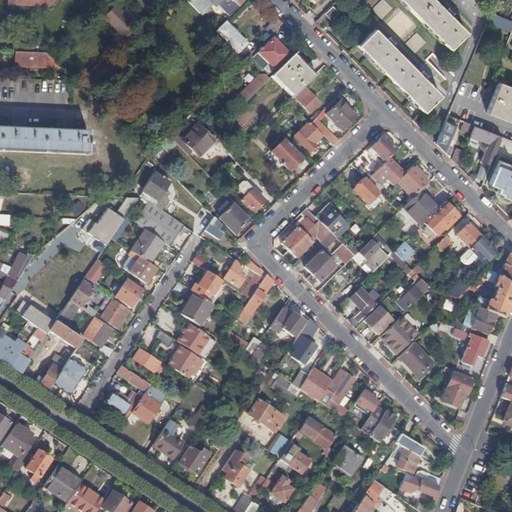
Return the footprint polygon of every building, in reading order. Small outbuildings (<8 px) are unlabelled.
[(111,0),(110,0),(106,4),(112,10),(106,17),(126,37),(137,26),(111,0)] [(214,6),(221,14),(228,7),(234,0),(207,0),(213,6),(214,6)] [(234,0),(228,7),(233,11),(238,6),(240,7),(246,0),(234,0)] [(380,19),(392,8),(384,0),(380,0),(370,9),(380,19)] [(433,0),(400,0),(448,49),(465,32),(433,0)] [(400,38),(414,23),(396,5),(382,20),(400,38)] [(332,6),(324,14),(331,20),(338,13),(332,6)] [(283,24),(269,10),(265,17),(273,24),(275,23),(279,27),(283,24)] [(226,22),(217,32),(229,44),(222,51),(231,61),(247,44),(226,22)] [(373,28),(356,44),(422,111),(439,95),(373,28)] [(257,37),(263,43),(268,37),(262,31),(257,37)] [(506,58),(511,41),(511,31),(511,32),(511,33),(502,57),(506,58)] [(404,42),(414,53),(426,42),(416,32),(404,42)] [(273,39),(258,54),(268,65),(265,69),(270,74),(289,55),(273,39)] [(16,43),(16,53),(34,54),(34,43),(16,43)] [(16,67),(59,67),(51,59),(45,54),(34,54),(16,53),(16,67)] [(268,65),(258,54),(252,59),(263,70),(265,69),(268,65)] [(272,77),(293,98),(293,97),(304,87),(314,77),(293,56),(272,77)] [(239,97),(245,103),(269,79),(265,75),(263,76),(260,75),(255,80),(257,83),(254,86),(253,85),(251,85),(239,97)] [(511,110),(511,87),(499,83),(487,113),(508,121),(511,110)] [(304,87),(293,97),(310,114),(320,104),(304,87)] [(236,100),(242,106),(245,103),(239,97),(236,100)] [(341,101),(327,115),(333,121),(334,119),(344,129),(356,116),(341,101)] [(194,111),(191,114),(199,121),(201,119),(194,111)] [(323,136),(333,147),(339,141),(319,122),(325,116),(322,113),(311,124),(323,136)] [(452,118),(449,116),(437,145),(443,152),(448,157),(452,148),(448,146),(456,127),(457,127),(459,120),(452,118)] [(475,126),(465,122),(460,132),(470,137),(475,126)] [(315,144),(323,136),(311,124),(309,123),(295,137),(310,152),(316,146),(315,144)] [(174,141),(187,155),(192,151),(198,157),(214,141),(198,124),(186,137),(177,128),(169,137),(174,141)] [(481,162),(490,166),(500,142),(502,137),(475,126),(470,137),(470,138),(480,142),(479,145),(480,145),(483,147),(484,146),(485,144),(488,145),(487,148),(481,162)] [(88,132),(0,128),(0,151),(87,155),(87,145),(90,145),(90,142),(88,142),(88,132)] [(389,159),(398,150),(384,135),(368,151),(382,166),(389,159)] [(151,154),(156,159),(174,141),(169,137),(151,154)] [(289,145),(277,158),(290,171),(302,159),(289,145)] [(452,161),(458,166),(464,152),(457,149),(452,161)] [(405,175),(389,159),(382,166),(373,175),(382,185),(387,179),(393,186),(398,182),(405,175)] [(511,166),(499,161),(490,185),(499,189),(497,193),(502,195),(501,197),(511,201),(511,200),(511,172),(510,172),(511,166)] [(413,169),(412,168),(405,175),(398,182),(414,198),(421,191),(424,188),(427,184),(424,181),(426,179),(414,167),(413,169)] [(148,203),(154,207),(170,184),(155,174),(139,198),(140,198),(148,203)] [(368,180),(366,178),(354,190),(368,204),(380,192),(368,180)] [(254,211),(265,201),(244,180),(237,187),(246,197),(242,201),(246,205),(247,204),(254,211)] [(441,206),(424,188),(421,191),(439,208),(441,206)] [(421,191),(414,198),(404,207),(421,225),(432,214),(439,208),(421,191)] [(126,218),(139,199),(126,198),(123,203),(130,204),(120,217),(116,215),(114,217),(106,212),(95,228),(92,226),(87,233),(107,246),(112,240),(126,218)] [(78,201),(69,209),(76,216),(84,209),(78,201)] [(459,215),(446,201),(441,206),(439,208),(432,214),(445,228),(459,215)] [(330,202),(315,217),(319,220),(330,232),(336,238),(348,226),(333,211),(336,208),(330,202)] [(188,235),(190,231),(154,207),(148,203),(134,224),(145,231),(164,244),(170,248),(181,231),(188,235)] [(233,204),(219,218),(235,234),(249,220),(233,204)] [(315,217),(307,208),(301,214),(307,219),(282,244),(289,251),(319,220),(315,217)] [(218,231),(222,225),(215,217),(205,232),(219,241),(223,234),(218,231)] [(319,220),(289,251),(296,258),(311,242),(311,241),(317,235),(322,241),(330,232),(319,220)] [(469,248),(480,237),(468,224),(457,235),(456,237),(458,238),(459,237),(469,248)] [(0,231),(0,242),(6,245),(10,235),(0,231)] [(149,265),(164,244),(145,231),(131,252),(149,265)] [(337,239),(336,238),(330,232),(322,241),(321,241),(328,248),(337,239)] [(452,241),(446,236),(436,246),(442,252),(452,241)] [(493,250),(480,237),(469,248),(475,254),(482,261),(493,250)] [(389,257),(371,240),(363,248),(356,255),(358,258),(360,256),(365,260),(360,265),(370,275),(389,257)] [(335,252),(347,264),(354,257),(350,252),(342,244),(335,252)] [(356,255),(363,248),(359,244),(350,252),(354,257),(356,255)] [(475,254),(469,248),(459,259),(462,263),(464,264),(466,265),(469,264),(471,263),(473,262),(474,260),(472,258),(475,254)] [(511,254),(507,249),(467,289),(458,299),(464,301),(486,280),(495,284),(494,286),(497,288),(492,301),(489,300),(490,298),(486,296),(485,299),(479,296),(475,306),(496,314),(506,318),(511,301),(511,254)] [(305,267),(312,274),(328,259),(331,256),(326,250),(323,253),(321,252),(305,267)] [(147,285),(157,270),(149,265),(131,252),(128,256),(130,258),(122,269),(147,285)] [(9,277),(17,280),(28,257),(20,253),(12,269),(9,277)] [(197,254),(192,262),(203,269),(208,261),(197,254)] [(409,273),(412,270),(398,255),(394,259),(408,274),(409,273)] [(328,259),(312,274),(319,282),(335,266),(328,259)] [(88,284),(102,263),(97,260),(84,281),(88,284)] [(224,279),(239,288),(245,278),(239,274),(243,267),(235,262),(224,279)] [(269,271),(266,269),(264,273),(260,270),(260,269),(253,264),(249,269),(256,273),(257,274),(264,279),(267,275),(269,271)] [(12,269),(3,265),(0,271),(0,272),(9,277),(12,269)] [(205,270),(196,284),(198,286),(207,271),(205,270)] [(430,288),(412,270),(409,273),(418,283),(398,303),(406,311),(429,288),(430,288)] [(194,293),(208,302),(218,287),(222,290),(226,284),(223,282),(207,271),(198,286),(196,284),(191,291),(194,293)] [(0,298),(6,301),(19,281),(17,280),(9,277),(0,272),(0,278),(6,281),(4,284),(0,282),(0,298)] [(250,300),(264,279),(257,274),(245,293),(243,291),(241,294),(250,300)] [(274,282),(267,275),(264,279),(250,300),(238,318),(246,323),(274,282)] [(226,284),(237,291),(239,288),(224,279),(223,282),(226,284)] [(131,309),(143,291),(127,280),(115,298),(131,309)] [(82,307),(94,288),(88,284),(84,281),(80,287),(70,302),(83,311),(85,308),(82,307)] [(458,299),(467,289),(462,284),(450,296),(458,299)] [(355,318),(359,322),(377,304),(361,288),(350,299),(361,311),(355,318)] [(194,293),(181,314),(199,326),(212,305),(208,302),(194,293)] [(117,329),(129,311),(113,301),(101,319),(117,329)] [(88,305),(84,310),(92,317),(96,312),(88,305)] [(379,306),(365,321),(378,334),(391,322),(384,315),(386,313),(379,306)] [(495,344),(498,337),(488,334),(496,314),(475,306),(473,312),(477,314),(472,328),(468,326),(465,332),(467,333),(470,334),(488,341),(495,344)] [(292,314),(284,308),(271,328),(278,334),(282,328),(294,337),(305,322),(292,313),(292,314)] [(384,315),(391,322),(393,320),(386,313),(384,315)] [(25,321),(17,315),(14,320),(22,325),(25,321)] [(308,342),(318,327),(310,319),(293,344),(298,348),(293,357),(305,365),(316,347),(308,342)] [(99,331),(104,324),(99,321),(94,328),(99,331)] [(49,331),(76,349),(82,340),(56,322),(49,331)] [(388,330),(380,337),(397,354),(413,339),(395,322),(388,330)] [(28,323),(24,329),(34,336),(38,330),(34,327),(28,323)] [(103,345),(113,330),(104,324),(99,331),(94,328),(91,333),(87,330),(83,337),(94,344),(92,347),(99,351),(103,345)] [(177,341),(198,355),(209,337),(189,324),(184,331),(181,335),(177,341)] [(467,333),(465,332),(456,329),(455,334),(465,338),(467,333)] [(174,339),(161,331),(160,333),(160,339),(170,346),(174,339)] [(251,357),(256,349),(261,342),(254,338),(250,344),(229,331),(224,340),(251,357)] [(483,355),(488,341),(470,334),(469,337),(471,338),(467,349),(483,355)] [(45,337),(32,358),(36,361),(50,339),(46,337),(45,337)] [(0,360),(2,362),(10,349),(14,344),(4,338),(0,343),(0,360)] [(99,351),(109,358),(114,351),(103,345),(99,351)] [(412,345),(399,357),(419,377),(431,364),(412,345)] [(17,372),(21,375),(29,362),(24,358),(30,350),(25,347),(23,351),(11,368),(17,372)] [(180,347),(173,358),(176,359),(178,356),(184,360),(189,352),(180,347)] [(7,365),(11,368),(23,351),(21,349),(19,352),(17,351),(16,353),(10,349),(2,362),(7,365)] [(251,357),(272,371),(274,367),(260,357),(262,353),(256,349),(251,357)] [(39,386),(48,392),(53,385),(69,359),(73,354),(67,350),(61,358),(56,355),(51,364),(53,365),(44,380),(39,386)] [(160,363),(140,350),(134,359),(154,372),(157,374),(162,366),(159,364),(160,363)] [(173,358),(168,365),(188,379),(191,374),(194,376),(203,361),(189,352),(184,360),(178,356),(176,359),(173,358)] [(85,369),(69,359),(53,385),(68,395),(85,369)] [(140,389),(146,393),(150,385),(122,367),(118,373),(141,388),(140,389)] [(323,395),(329,386),(318,379),(321,375),(313,369),(308,376),(301,387),(314,395),(317,391),(323,395)] [(345,419),(350,411),(339,404),(355,379),(340,369),(329,386),(323,395),(321,399),(319,401),(345,419)] [(272,371),(265,382),(272,387),(279,376),(274,373),(272,371)] [(301,387),(308,376),(301,371),(292,385),(299,390),(301,387)] [(473,381),(453,373),(450,379),(453,380),(450,389),(446,387),(441,401),(459,408),(464,394),(467,395),(473,381)] [(284,395),(291,384),(279,376),(272,387),(284,395)] [(34,384),(39,386),(44,380),(42,378),(41,380),(38,378),(34,384)] [(368,401),(377,386),(371,380),(353,407),(356,409),(360,403),(361,404),(363,401),(366,403),(367,401),(368,401)] [(141,416),(140,418),(148,424),(162,403),(158,401),(161,397),(164,400),(167,395),(151,384),(150,385),(146,393),(133,411),(141,416)] [(511,390),(505,387),(501,398),(511,402),(511,401),(511,390)] [(129,399),(122,395),(121,397),(119,395),(117,398),(111,393),(105,403),(110,407),(110,408),(117,413),(118,412),(124,416),(131,407),(130,406),(131,404),(127,401),(129,399)] [(254,397),(244,413),(248,415),(259,400),(254,397)] [(259,400),(248,415),(275,433),(285,417),(268,406),(269,403),(266,401),(264,404),(259,400)] [(511,401),(511,402),(503,421),(511,424),(511,401)] [(181,404),(175,412),(183,418),(189,410),(181,404)] [(189,428),(196,433),(209,412),(202,407),(189,428)] [(361,430),(380,442),(384,436),(393,422),(396,418),(386,411),(384,414),(376,408),(361,430)] [(0,436),(10,423),(0,415),(0,436)] [(299,431),(327,450),(335,436),(308,418),(299,431)] [(409,436),(416,426),(410,419),(402,432),(409,436)] [(169,422),(153,446),(173,459),(182,444),(171,436),(177,427),(169,422)] [(395,424),(393,422),(384,436),(386,438),(395,424)] [(32,435),(16,424),(2,446),(15,455),(7,466),(18,473),(34,448),(27,443),(32,435)] [(251,428),(246,436),(260,445),(265,437),(251,428)] [(213,446),(218,450),(227,437),(221,433),(213,446)] [(419,457),(424,448),(400,434),(395,443),(398,445),(404,449),(419,457)] [(272,453),(280,459),(281,457),(289,446),(281,441),(272,453)] [(280,459),(279,460),(302,475),(311,462),(298,453),(300,449),(294,444),(285,457),(291,461),(290,463),(281,457),(280,459)] [(344,446),(331,464),(350,477),(363,459),(344,446)] [(199,453),(189,447),(179,463),(196,475),(210,454),(202,449),(199,453)] [(411,473),(419,457),(404,449),(396,467),(411,473)] [(51,460),(37,451),(25,468),(39,478),(51,460)] [(229,459),(219,475),(238,487),(243,479),(246,481),(250,474),(247,473),(248,471),(229,459)] [(70,478),(56,468),(43,486),(67,503),(80,485),(81,482),(72,476),(70,478)] [(425,481),(439,487),(441,480),(429,474),(425,481)] [(243,497),(233,511),(244,511),(252,501),(261,488),(263,485),(267,479),(262,476),(246,499),(243,497)] [(271,491),(263,485),(261,488),(284,503),(293,490),(287,485),(289,481),(282,476),(271,491)] [(408,487),(435,497),(439,487),(425,481),(412,476),(408,487)] [(364,496),(372,504),(376,508),(380,503),(375,498),(377,495),(385,500),(391,492),(376,483),(374,481),(364,496)] [(67,503),(67,504),(79,511),(95,511),(103,501),(80,485),(67,503)] [(313,490),(298,511),(310,511),(321,495),(313,490)] [(125,511),(131,504),(112,492),(102,508),(108,511),(125,511)] [(1,498),(0,499),(0,506),(2,507),(9,497),(4,493),(1,498)] [(353,511),(367,511),(372,504),(364,496),(360,502),(358,505),(353,511)] [(252,501),(244,511),(256,511),(260,507),(252,501)] [(153,511),(138,502),(133,510),(135,511),(153,511)]
